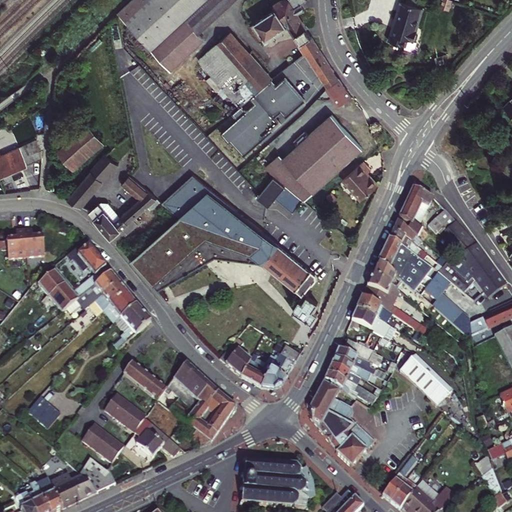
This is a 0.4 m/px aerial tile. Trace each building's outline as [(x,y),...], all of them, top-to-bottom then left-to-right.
[(132,0),(118,14),(170,71),(204,40),(198,34),(184,19),(204,0),(132,0)] [(204,0),(184,19),(198,34),(235,0),(204,0)] [(295,9),(302,5),(308,1),(307,0),(291,0),(284,4),(282,1),(273,7),(275,11),(254,24),(265,41),(287,27),(291,28),(296,36),(308,30),(298,15),(295,9)] [(418,35),(416,32),(423,8),(401,1),(395,22),(396,22),(390,41),(405,46),(407,39),(414,41),(417,39),(418,35)] [(295,9),(298,15),(305,10),(302,5),(295,9)] [(250,27),(262,43),(265,41),(254,24),(250,27)] [(308,30),(296,36),(301,44),(312,37),(310,33),(308,30)] [(214,47),(234,68),(250,54),(230,33),(214,47)] [(335,97),(346,90),(345,89),(341,82),(330,65),(312,37),(301,44),(335,97)] [(214,47),(198,62),(239,108),(253,97),(259,102),(226,132),(247,155),(276,130),(274,128),(282,121),(278,116),(285,109),(290,116),(309,100),(289,77),(278,86),(273,81),(250,54),(234,68),(214,47)] [(309,198),(314,193),(363,148),(332,115),(284,159),(280,154),(265,167),(274,177),(303,201),(312,208),(316,203),(309,198)] [(59,153),(71,166),(101,140),(90,126),(59,153)] [(0,177),(12,172),(42,159),(41,151),(36,140),(1,156),(0,154),(0,177)] [(116,165),(117,164),(106,155),(105,156),(116,165)] [(91,172),(102,182),(116,165),(105,156),(91,172)] [(343,179),(362,200),(379,185),(373,178),(368,173),(372,170),(364,161),(343,179)] [(67,200),(81,208),(103,182),(102,182),(91,172),(67,200)] [(180,217),(131,261),(157,291),(162,289),(169,285),(206,265),(216,259),(234,261),(264,265),(273,273),(303,296),(301,298),(305,300),(308,296),(305,294),(312,285),(313,285),(317,280),(316,275),(306,266),(263,231),(194,175),(162,203),(180,217)] [(99,204),(89,212),(111,239),(123,229),(157,199),(145,189),(135,181),(129,176),(122,184),(141,200),(121,218),(115,223),(99,204)] [(303,201),(274,177),(258,198),(269,207),(276,198),(293,213),(303,201)] [(428,210),(433,199),(413,189),(404,207),(399,219),(410,225),(407,230),(417,239),(422,229),(419,226),(414,221),(421,207),(427,210),(428,210)] [(115,223),(121,218),(109,203),(99,204),(115,223)] [(421,207),(414,221),(419,226),(427,210),(421,207)] [(446,232),(455,223),(450,218),(444,212),(428,227),(436,235),(437,234),(443,229),(446,232)] [(399,219),(397,222),(407,230),(410,225),(399,219)] [(411,244),(417,249),(422,243),(417,239),(407,230),(397,222),(395,226),(393,230),(412,242),(411,244)] [(440,237),(459,258),(476,246),(455,223),(446,232),(440,237)] [(113,241),(116,244),(127,234),(123,229),(111,239),(113,241)] [(437,234),(440,237),(446,232),(443,229),(437,234)] [(31,230),(23,231),(26,259),(44,257),(42,237),(35,238),(32,238),(31,230)] [(391,236),(389,240),(401,246),(407,250),(408,250),(413,255),(418,259),(423,262),(427,257),(417,249),(411,244),(412,242),(393,230),(391,236)] [(26,259),(23,231),(15,232),(16,240),(12,240),(6,241),(8,261),(26,259)] [(384,250),(403,259),(407,250),(401,246),(389,240),(386,247),(384,250)] [(80,269),(85,265),(94,276),(94,277),(106,268),(95,255),(83,242),(74,252),(78,257),(73,261),(80,269)] [(491,266),(476,246),(459,258),(449,267),(457,274),(468,283),(473,279),(491,266)] [(378,263),(412,291),(420,282),(403,274),(408,263),(402,261),(403,259),(384,250),(381,257),(378,263)] [(414,293),(415,292),(433,269),(423,262),(418,259),(413,255),(408,250),(407,250),(403,259),(402,261),(408,263),(403,274),(420,282),(412,291),(414,293)] [(73,261),(78,257),(74,252),(69,256),(73,261)] [(446,264),(441,259),(436,264),(437,265),(442,269),(446,264)] [(399,293),(414,305),(420,298),(414,293),(412,291),(378,263),(375,270),(373,276),(391,287),(399,293)] [(457,274),(449,267),(447,264),(442,269),(439,273),(450,283),(473,303),(484,294),(473,279),(468,283),(457,274)] [(433,269),(439,273),(442,269),(437,265),(433,269)] [(493,269),(491,266),(473,279),(484,294),(488,300),(506,286),(493,269)] [(94,277),(73,294),(78,300),(110,273),(108,271),(106,268),(94,277)] [(78,300),(73,294),(54,272),(37,286),(47,297),(56,308),(61,314),(77,301),(78,300)] [(88,308),(119,284),(114,278),(110,273),(78,300),(77,301),(85,311),(88,308)] [(450,283),(439,273),(421,297),(471,342),(471,337),(470,325),(469,320),(440,294),(450,283)] [(383,309),(390,314),(399,293),(391,287),(373,276),(367,288),(367,289),(362,300),(380,308),(383,309)] [(111,306),(127,293),(122,288),(119,284),(88,308),(96,318),(101,314),(106,310),(111,306)] [(121,319),(136,306),(131,300),(127,293),(111,306),(121,319)] [(293,311),(312,324),(319,314),(314,311),(319,303),(308,296),(305,300),(303,304),(300,302),(296,307),(293,311)] [(50,313),(56,308),(47,297),(41,303),(50,313)] [(380,308),(362,300),(359,305),(357,311),(376,320),(380,308)] [(118,352),(151,322),(143,313),(136,306),(121,319),(130,330),(113,347),(118,352)] [(511,306),(470,325),(471,337),(511,319),(511,306)] [(376,320),(384,325),(390,316),(382,311),(383,309),(380,308),(376,320)] [(384,339),(390,329),(384,325),(376,320),(357,311),(353,318),(351,323),(384,339)] [(110,325),(114,321),(107,312),(103,316),(110,325)] [(393,316),(407,326),(411,322),(396,312),(393,316)] [(384,339),(390,342),(395,332),(390,329),(384,339)] [(511,329),(494,338),(511,372),(511,329)] [(237,340),(228,351),(234,356),(225,366),(232,371),(240,379),(247,369),(251,361),(239,351),(243,345),(237,340)] [(343,352),(369,364),(374,355),(348,343),(346,348),(343,352)] [(281,357),(286,349),(281,346),(273,359),(275,357),(277,359),(279,356),(281,357)] [(261,390),(274,391),(282,387),(290,375),(300,357),(286,349),(281,357),(279,356),(277,359),(265,381),(261,390)] [(374,376),(383,381),(386,375),(378,371),(375,372),(371,370),(373,366),(369,364),(343,352),(339,350),(336,356),(335,359),(364,372),(370,375),(374,376)] [(222,359),(219,361),(225,366),(234,356),(228,351),(222,359)] [(373,366),(374,367),(379,357),(374,355),(369,364),(373,366)] [(249,383),(261,390),(265,381),(277,359),(275,357),(273,359),(271,357),(265,365),(263,369),(255,365),(257,361),(259,359),(254,356),(251,361),(247,369),(240,379),(249,383)] [(427,399),(437,408),(453,392),(416,356),(400,372),(429,396),(427,399)] [(333,363),(332,366),(356,377),(360,380),(367,384),(370,375),(364,372),(335,359),(333,363)] [(265,365),(257,361),(255,365),(263,369),(265,365)] [(150,378),(132,364),(123,375),(155,400),(153,403),(156,406),(165,393),(167,391),(166,391),(150,378)] [(166,391),(167,391),(165,393),(169,396),(172,393),(190,410),(209,386),(198,375),(187,364),(166,391)] [(387,373),(392,375),(395,367),(391,365),(387,373)] [(329,372),(328,374),(353,385),(356,377),(332,366),(329,372)] [(349,396),(355,401),(358,396),(374,404),(377,400),(367,394),(359,389),(357,388),(353,385),(328,374),(326,380),(325,382),(342,391),(341,392),(349,396)] [(336,454),(351,469),(363,456),(375,443),(360,429),(349,419),(353,416),(351,409),(356,402),(355,401),(349,396),(341,392),(342,391),(325,382),(321,389),(309,411),(311,422),(336,454)] [(217,393),(209,386),(190,410),(187,414),(175,404),(169,412),(196,432),(190,439),(200,447),(202,448),(212,443),(236,408),(224,399),(217,393)] [(511,412),(511,391),(502,396),(505,403),(503,404),(508,415),(511,412)] [(147,419),(131,407),(116,396),(104,412),(113,418),(127,429),(135,435),(146,421),(147,419)] [(40,398),(25,413),(47,432),(60,417),(40,398)] [(489,424),(498,420),(495,411),(485,415),(489,424)] [(476,420),(480,428),(487,425),(483,417),(476,420)] [(181,451),(158,432),(146,421),(135,435),(141,440),(136,445),(152,459),(162,449),(170,456),(177,455),(181,451)] [(94,426),(82,442),(84,444),(113,465),(125,449),(118,443),(103,432),(94,426)] [(511,441),(488,453),(492,461),(504,455),(507,460),(511,457),(511,441)] [(475,466),(482,477),(485,476),(491,470),(488,458),(475,466)] [(296,464),(295,466),(279,464),(279,463),(277,462),(277,464),(267,463),(267,462),(265,461),(265,463),(257,463),(257,461),(255,460),(255,463),(247,462),(245,460),(243,461),(245,464),(244,476),(241,475),(240,478),(243,478),(243,488),(239,488),(239,490),(242,491),(241,503),(240,505),(241,507),(242,504),(252,505),(252,507),(254,507),(255,505),(273,507),(273,509),(275,509),(275,507),(292,509),(292,510),(294,511),(294,509),(305,510),(306,511),(307,510),(306,509),(307,500),(308,499),(309,499),(315,498),(313,483),(306,468),(302,470),(300,470),(297,467),(298,465),(296,464)] [(80,476),(97,494),(106,490),(115,486),(109,472),(106,474),(91,461),(80,476)] [(386,501),(390,504),(408,481),(403,477),(412,465),(410,463),(382,498),(386,501)] [(485,476),(497,493),(500,490),(491,470),(485,476)] [(68,475),(49,484),(63,510),(63,511),(71,507),(97,494),(80,476),(71,481),(68,475)] [(395,508),(399,511),(402,507),(412,494),(416,488),(419,484),(423,480),(419,477),(413,485),(408,481),(390,504),(395,508)] [(48,480),(43,483),(45,486),(43,487),(44,489),(39,492),(48,511),(60,511),(63,511),(63,510),(49,484),(48,480)] [(43,483),(36,486),(39,492),(44,489),(43,487),(45,486),(43,483)] [(407,511),(440,511),(442,511),(457,499),(448,488),(438,498),(421,483),(416,488),(412,494),(402,507),(407,511)] [(36,486),(36,485),(34,484),(30,486),(33,493),(28,496),(35,511),(48,511),(39,492),(36,486)] [(494,495),(493,501),(498,509),(507,503),(500,490),(497,493),(494,495)] [(358,511),(363,507),(356,500),(348,492),(341,500),(328,511),(358,511)] [(16,500),(21,511),(35,511),(28,496),(26,494),(16,500)] [(324,511),(328,511),(341,500),(336,495),(322,510),(324,511)]
